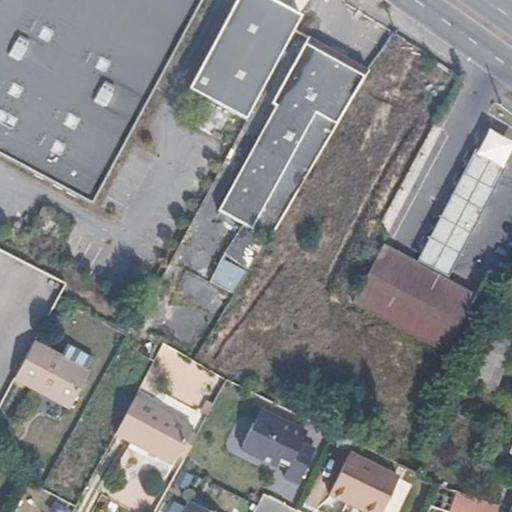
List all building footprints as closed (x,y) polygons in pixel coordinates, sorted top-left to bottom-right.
[(0,0),(0,158),(91,207),(202,0),(0,0)] [(236,0),(187,91),(244,122),(301,18),(270,1),(267,0),(236,0)] [(329,140),(356,95),(366,77),(302,40),(265,106),(274,112),(213,216),(265,248),(329,140)] [(511,165),(511,163),(481,148),(474,163),(469,173),(500,189),(506,178),(511,165)] [(457,196),(488,212),(500,189),(469,173),(457,196)] [(446,216),(478,233),(488,212),(457,196),(446,216)] [(61,238),(67,228),(45,216),(40,226),(61,238)] [(435,239),(467,255),(478,233),(446,216),(435,239)] [(425,259),(456,277),(467,255),(435,239),(425,259)] [(475,297),(382,249),(352,307),(446,355),(475,297)] [(497,260),(509,267),(511,262),(500,256),(497,260)] [(92,373),(38,342),(17,379),(71,410),(92,373)] [(508,363),(482,351),(476,365),(503,376),(508,363)] [(179,461),(184,464),(196,442),(190,440),(195,432),(136,401),(114,441),(173,473),(179,461)] [(302,449),(306,440),(259,418),(240,456),(276,473),(281,463),(290,468),(284,482),(299,490),(315,456),(302,449)] [(354,459),(334,502),(357,511),(391,511),(406,482),(354,459)]
